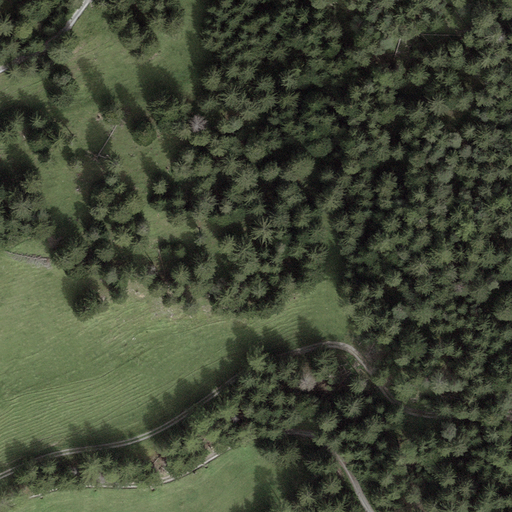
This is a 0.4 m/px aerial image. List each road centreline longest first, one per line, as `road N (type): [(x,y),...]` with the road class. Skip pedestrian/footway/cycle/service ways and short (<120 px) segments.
road 1 (track): [(0,476),(48,455),(152,434),(265,362),(327,345),(342,347),(418,415),(511,417)]
road 2 (track): [(370,511),(338,453),(292,432),(248,438),(171,478),(55,488),(0,505)]
